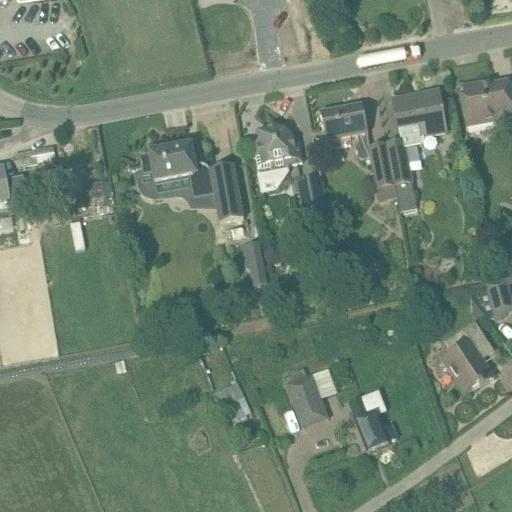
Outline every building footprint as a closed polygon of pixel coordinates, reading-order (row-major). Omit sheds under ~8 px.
[(461,99),(465,118),(467,129),(497,124),(498,130),(511,127),(511,100),(509,83),(484,88),(483,85),(463,88),(465,98),(461,99)] [(416,97),(393,102),(399,132),(399,131),(402,143),(403,150),(406,150),(422,147),(424,143),(423,139),(447,134),(440,97),(420,101),(421,103),(417,104),(416,97)] [(363,107),(321,115),(326,144),(358,138),(360,148),(357,149),(360,162),(371,160),(373,160),(371,149),(367,128),(363,107)] [(254,151),(258,173),(303,165),(302,162),(298,143),(292,144),(291,138),(272,125),(267,133),(257,134),(259,143),(254,151)] [(402,143),(387,146),(395,188),(401,216),(417,212),(406,150),(403,150),(402,143)] [(154,154),(154,156),(140,159),(144,178),(154,176),(165,184),(190,179),(194,202),(215,198),(220,227),(244,222),(234,169),(210,174),(201,176),(197,173),(192,146),(154,154)] [(387,146),(371,149),(373,160),(371,160),(377,191),(395,188),(387,146)] [(15,157),(18,169),(56,162),(53,149),(15,157)] [(0,204),(8,203),(9,208),(27,204),(23,181),(5,184),(3,172),(0,172),(0,204)] [(297,186),(305,225),(329,221),(321,182),(297,186)] [(260,245),(241,248),(245,269),(250,268),(254,288),(267,286),(260,245)] [(487,292),(470,295),(490,322),(495,320),(496,324),(511,312),(511,301),(507,282),(487,288),(487,292)] [(443,363),(465,397),(479,388),(480,390),(494,380),(477,357),(490,348),(476,324),(445,344),(453,356),(443,363)] [(286,390),(302,433),(328,423),(312,380),(286,390)] [(213,397),(226,427),(249,417),(237,387),(213,397)] [(355,425),(360,437),(367,456),(390,447),(389,444),(398,441),(392,428),(384,431),(379,418),(388,414),(380,394),(349,406),(357,425),(355,425)]
